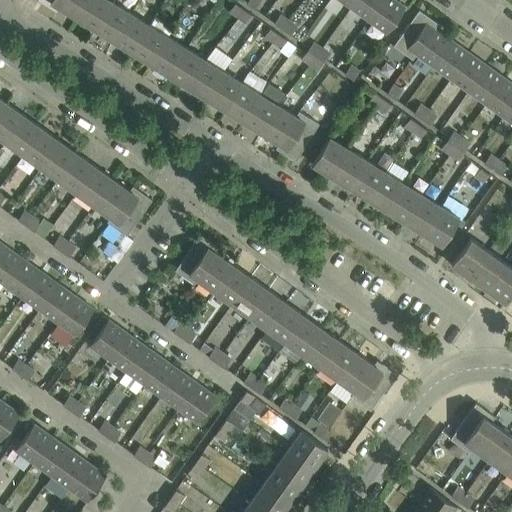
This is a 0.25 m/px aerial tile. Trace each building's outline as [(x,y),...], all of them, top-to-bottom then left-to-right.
[(60,0),(39,0),(57,11),(60,6),(58,5),(60,0)] [(86,0),(60,0),(58,5),(60,6),(76,17),(86,0)] [(95,28),(112,0),(111,0),(86,0),(76,17),(95,28)] [(113,39),(131,12),(112,0),(95,28),(113,39)] [(248,0),(247,2),(256,8),(261,0),(248,0)] [(369,19),(382,0),(355,0),(351,6),(369,19)] [(387,32),(406,5),(398,0),(382,0),(369,19),(387,32)] [(238,17),(244,7),(236,1),(229,11),(238,17)] [(246,23),(253,14),(244,7),(238,17),(246,23)] [(433,26),(435,27),(438,22),(419,8),(393,44),(413,58),(416,53),(414,52),(433,26)] [(132,51),(149,23),(131,12),(113,39),(132,51)] [(282,27),(289,18),(281,12),(274,22),(282,27)] [(298,24),(289,18),(282,27),(291,33),(298,24)] [(151,62),(168,35),(149,23),(132,51),(151,62)] [(272,42),(279,32),(271,26),(264,36),(272,42)] [(451,39),(435,27),(433,26),(414,52),(416,53),(432,65),(451,39)] [(281,48),(288,38),(279,32),(272,42),(281,48)] [(169,74),(186,46),(168,35),(151,62),(169,74)] [(450,78),(468,51),(451,39),(432,65),(450,78)] [(316,56),(323,46),(314,40),(308,49),(316,56)] [(188,85),(205,58),(186,46),(169,74),(188,85)] [(332,53),(323,46),(316,56),(325,62),(332,53)] [(309,65),(316,56),(308,49),(301,59),(309,65)] [(468,90),(486,64),(468,51),(450,78),(468,90)] [(318,71),(325,62),(316,56),(309,65),(318,71)] [(206,97),(223,69),(205,58),(188,85),(206,97)] [(352,63),(345,72),(354,79),(360,69),(352,63)] [(485,103),(504,77),(486,64),(468,90),(485,103)] [(225,108),(242,81),(223,69),(206,97),(225,108)] [(503,116),(511,103),(511,82),(504,77),(485,103),(503,116)] [(243,120),(260,92),(242,81),(225,108),(243,120)] [(394,82),(387,92),(396,98),(403,89),(394,82)] [(377,106),(384,97),(375,91),(369,100),(377,106)] [(262,131),(279,104),(260,92),(243,120),(262,131)] [(386,112),(392,103),(384,97),(377,106),(386,112)] [(0,136),(6,140),(25,114),(7,101),(0,110),(0,136)] [(421,117),(428,107),(421,102),(414,112),(421,117)] [(511,121),(511,103),(503,116),(511,121)] [(297,115),(295,114),(279,104),(262,131),(279,142),(280,143),(297,115)] [(437,114),(428,107),(421,117),(430,124),(437,114)] [(319,122),(301,110),(299,109),(295,114),(297,115),(280,143),(279,142),(276,147),(296,159),(319,122)] [(23,153),(42,127),(25,114),(6,140),(23,153)] [(419,122),(410,116),(404,125),(412,131),(419,122)] [(427,128),(419,122),(412,131),(420,137),(427,128)] [(41,166),(60,139),(42,127),(23,153),(41,166)] [(456,145),(462,136),(454,129),(447,139),(456,145)] [(331,174),(348,146),(330,135),(312,163),(331,174)] [(471,142),(462,136),(456,145),(464,151),(471,142)] [(59,178),(78,152),(60,139),(41,166),(59,178)] [(449,154),(456,145),(447,139),(441,148),(449,154)] [(464,151),(456,145),(449,154),(458,160),(464,151)] [(349,186),(367,158),(348,146),(331,174),(349,186)] [(76,191),(95,165),(78,152),(59,178),(76,191)] [(493,168),(500,158),(491,152),(484,162),(493,168)] [(368,197),(385,169),(367,158),(349,186),(368,197)] [(508,164),(500,158),(493,168),(501,173),(508,164)] [(94,204),(113,177),(95,165),(76,191),(94,204)] [(483,182),(490,173),(481,166),(474,176),(483,182)] [(387,209),(404,181),(385,169),(368,197),(387,209)] [(131,190),(129,189),(113,177),(94,204),(110,215),(112,216),(131,190)] [(405,220),(423,193),(404,181),(387,209),(405,220)] [(152,198),(134,186),(133,185),(129,189),(131,190),(112,216),(110,215),(107,220),(126,234),(152,198)] [(424,232),(441,204),(423,193),(405,220),(424,232)] [(460,216),(441,204),(424,232),(442,244),(460,216)] [(26,224),(33,215),(24,209),(18,218),(26,224)] [(41,221),(33,215),(26,224),(35,230),(41,221)] [(62,249),(68,240),(58,233),(52,242),(62,249)] [(215,250),(217,251),(220,247),(200,233),(175,268),(195,282),(198,278),(196,277),(215,250)] [(469,275),(488,249),(470,236),(451,262),(469,275)] [(76,246),(68,240),(62,249),(70,255),(76,246)] [(0,279),(4,282),(22,257),(4,244),(0,249),(0,279)] [(487,288),(506,261),(488,249),(469,275),(487,288)] [(214,289),(233,263),(217,251),(215,250),(196,277),(198,278),(214,289)] [(22,295),(40,269),(22,257),(4,282),(22,295)] [(511,289),(511,265),(506,261),(487,288),(506,301),(511,292),(511,291),(511,289)] [(231,302),(250,275),(233,263),(214,289),(231,302)] [(40,308),(58,282),(40,269),(22,295),(40,308)] [(249,315),(268,288),(250,275),(231,302),(249,315)] [(57,321),(76,295),(58,282),(40,308),(57,321)] [(267,327),(286,301),(268,288),(249,315),(267,327)] [(93,307),(76,295),(57,321),(75,333),(93,307)] [(285,340),(304,313),(286,301),(267,327),(285,340)] [(302,353),(321,326),(304,313),(285,340),(302,353)] [(107,357),(126,331),(108,318),(89,344),(107,357)] [(181,335),(187,326),(180,321),(174,330),(181,335)] [(197,333),(187,326),(181,335),(190,341),(197,333)] [(320,365),(339,339),(321,326),(302,353),(320,365)] [(125,369),(144,343),(126,331),(107,357),(125,369)] [(338,378),(357,351),(339,339),(320,365),(338,378)] [(143,382),(162,356),(144,343),(125,369),(143,382)] [(216,360),(223,352),(215,346),(209,355),(216,360)] [(375,364),(374,363),(357,351),(338,378),(354,390),(355,391),(375,364)] [(232,358),(223,352),(216,360),(225,367),(232,358)] [(161,395),(180,369),(162,356),(143,382),(161,395)] [(20,373),(26,364),(18,358),(12,367),(20,373)] [(395,373),(378,360),(377,359),(374,363),(375,364),(355,391),(354,390),(351,394),(370,408),(395,373)] [(34,370),(26,364),(20,373),(28,378),(34,370)] [(179,407),(197,381),(180,369),(161,395),(179,407)] [(252,386),(258,377),(250,371),(244,380),(252,386)] [(267,383),(258,377),(252,386),(261,392),(267,383)] [(215,394),(197,381),(179,407),(197,420),(215,394)] [(257,409),(249,404),(255,395),(246,389),(233,407),(250,419),(257,409)] [(71,408),(77,400),(69,394),(63,403),(71,408)] [(287,411),(294,402),(286,395),(279,405),(287,411)] [(19,411),(2,399),(0,400),(0,436),(1,438),(19,411)] [(86,406),(77,400),(71,408),(80,415),(86,406)] [(317,417),(329,425),(341,408),(329,400),(317,417)] [(303,408),(294,402),(287,411),(296,418),(303,408)] [(490,419),(492,420),(495,415),(476,402),(451,437),(470,451),(473,446),(472,445),(490,419)] [(250,419),(233,407),(226,417),(220,425),(230,432),(235,423),(243,429),(250,419)] [(106,434),(113,425),(105,419),(98,428),(106,434)] [(489,458),(508,431),(492,420),(490,419),(472,445),(473,446),(489,458)] [(321,420),(314,430),(313,430),(322,437),(330,427),(321,420)] [(34,461),(52,435),(34,422),(16,448),(34,461)] [(121,431),(113,425),(106,434),(115,440),(121,431)] [(230,432),(220,425),(215,433),(224,440),(230,432)] [(327,448),(300,428),(288,446),(315,465),(327,448)] [(507,471),(511,463),(511,434),(508,431),(489,458),(507,471)] [(51,474),(70,448),(52,435),(34,461),(51,474)] [(142,460),(148,451),(140,444),(133,453),(142,460)] [(315,465),(288,446),(275,464),(302,483),(315,465)] [(69,487),(88,461),(70,448),(51,474),(69,487)] [(156,456),(148,451),(142,460),(150,465),(156,456)] [(201,452),(195,461),(205,467),(211,459),(201,452)] [(87,499),(106,473),(88,461),(69,487),(87,499)] [(205,467),(195,461),(190,469),(199,475),(205,467)] [(302,483),(275,464),(263,482),(290,501),(302,483)] [(281,511),(290,501),(263,482),(250,500),(267,511),(281,511)] [(459,500),(466,490),(458,484),(451,494),(459,500)] [(452,511),(457,506),(430,487),(417,505),(427,511),(452,511)] [(176,488),(170,496),(179,503),(185,495),(176,488)] [(475,497),(466,490),(459,500),(468,507),(475,497)] [(179,503),(170,496),(164,504),(173,511),(179,503)] [(267,511),(250,500),(241,511),(267,511)]
